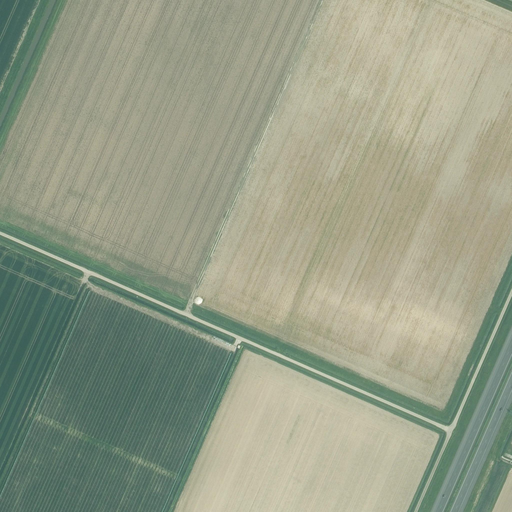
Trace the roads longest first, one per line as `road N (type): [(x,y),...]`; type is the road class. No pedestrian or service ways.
road 1 (unclassified): [(450,430),(0,233)]
road 2 (motorway): [(511,345),(438,511)]
road 3 (unclassified): [(511,290),(450,430)]
road 4 (motorway): [(454,511),(511,381)]
